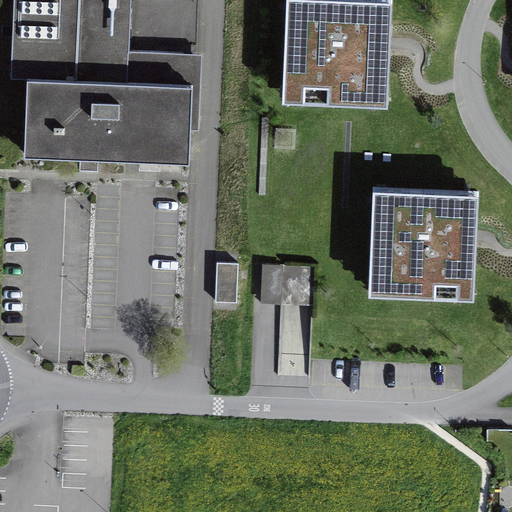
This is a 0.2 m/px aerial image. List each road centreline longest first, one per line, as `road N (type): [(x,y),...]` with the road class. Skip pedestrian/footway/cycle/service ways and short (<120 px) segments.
road 1 (residential): [(0,389),(299,408)]
road 2 (residential): [(299,408),(419,416),(472,410)]
